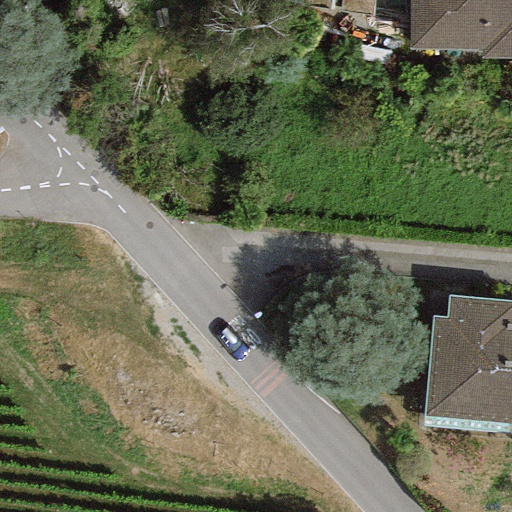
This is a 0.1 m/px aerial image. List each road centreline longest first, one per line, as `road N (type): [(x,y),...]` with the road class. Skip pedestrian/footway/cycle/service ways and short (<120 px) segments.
road 1 (residential): [(140,231),(386,511)]
road 2 (residential): [(0,104),(140,231)]
road 3 (residential): [(0,225),(140,231)]
